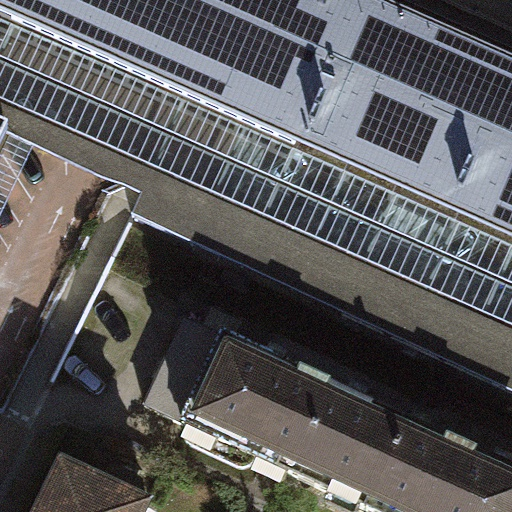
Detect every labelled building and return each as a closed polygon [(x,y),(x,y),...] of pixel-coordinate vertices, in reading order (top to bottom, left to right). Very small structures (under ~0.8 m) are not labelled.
[(0,0),(0,16),(511,242),(511,68),(357,0),(0,0)] [(511,242),(0,16),(0,129),(8,134),(36,147),(142,198),(132,219),(511,395),(511,242)] [(0,150),(0,221),(36,147),(8,134),(0,150)] [(366,511),(407,424),(185,320),(145,406),(183,424),(182,426),(187,428),(185,433),(185,436),(185,439),(187,442),(190,446),(238,468),(243,469),(247,468),(250,466),(253,463),(255,459),(366,511)] [(511,511),(511,472),(407,424),(366,511),(368,511),(511,511)] [(146,511),(147,510),(62,469),(41,511),(146,511)]
